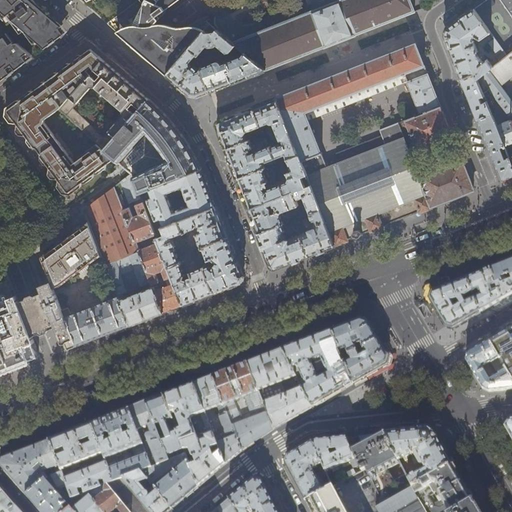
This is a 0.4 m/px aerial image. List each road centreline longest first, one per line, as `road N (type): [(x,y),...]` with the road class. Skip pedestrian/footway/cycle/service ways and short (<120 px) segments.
road 1 (residential): [(90,33),(174,105),(199,138),(271,313)]
road 2 (primary): [(0,416),(271,313)]
road 3 (residential): [(264,454),(312,424),(457,410)]
road 4 (primary): [(511,203),(408,242),(378,273)]
road 5 (primary): [(378,273),(511,231)]
